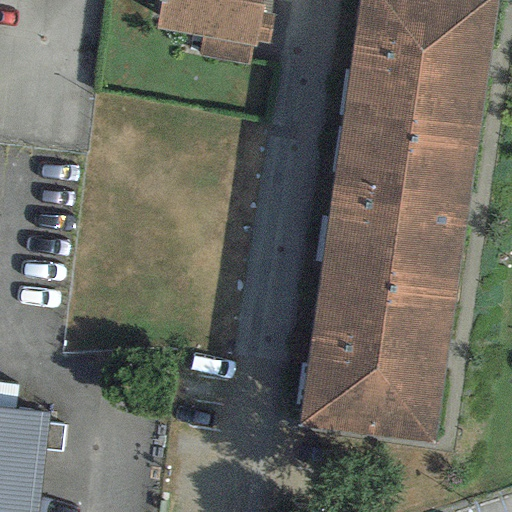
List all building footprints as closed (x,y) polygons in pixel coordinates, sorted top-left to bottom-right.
[(261,0),(159,0),(155,22),(192,30),(187,54),(234,63),(239,38),(254,41),(261,0)] [(361,0),(342,123),(479,145),(501,0),(361,0)] [(455,294),(479,145),(342,123),(317,275),(455,294)] [(434,446),(455,294),(317,275),(296,427),(434,446)] [(33,511),(46,411),(0,405),(0,511),(33,511)]
